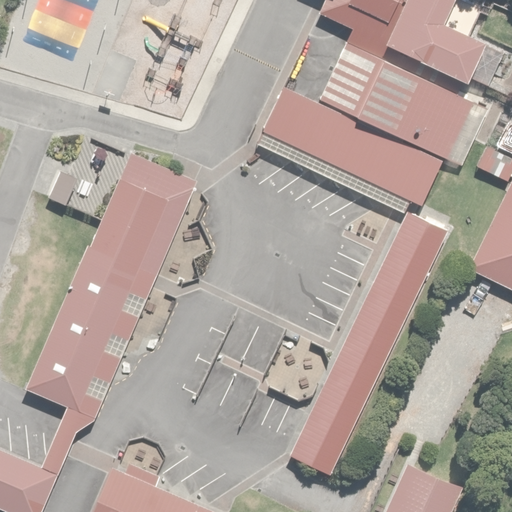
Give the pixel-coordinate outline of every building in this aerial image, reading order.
[(397,0),(287,0),(377,42),(397,0)] [(456,0),(407,0),(389,41),(467,76),(482,43),(445,26),(456,0)] [(480,97),(350,35),(320,99),(449,160),(480,97)] [(437,166),(286,94),(264,141),(414,213),(437,166)] [(200,181),(136,151),(21,393),(84,423),(200,181)] [(511,170),(509,169),(461,269),(511,293),(511,170)] [(445,239),(406,221),(289,466),(328,484),(445,239)] [(271,337),(233,319),(216,355),(254,373),(271,337)] [(252,381),(214,362),(197,396),(235,415),(252,381)] [(297,408),(257,389),(242,419),(283,438),(297,408)] [(30,511),(44,483),(0,462),(0,511),(30,511)] [(192,511),(110,473),(90,511),(192,511)] [(461,511),(467,501),(410,474),(391,511),(461,511)]
